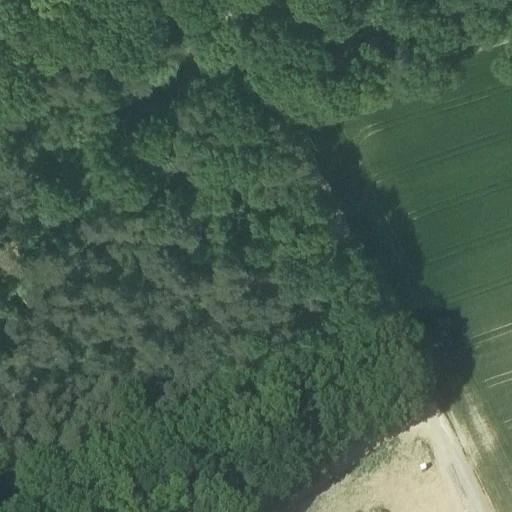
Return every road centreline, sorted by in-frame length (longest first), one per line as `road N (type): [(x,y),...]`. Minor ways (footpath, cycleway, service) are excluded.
road 1 (track): [(269,511),(425,404),(226,0)]
road 2 (unclassified): [(479,511),(425,404)]
